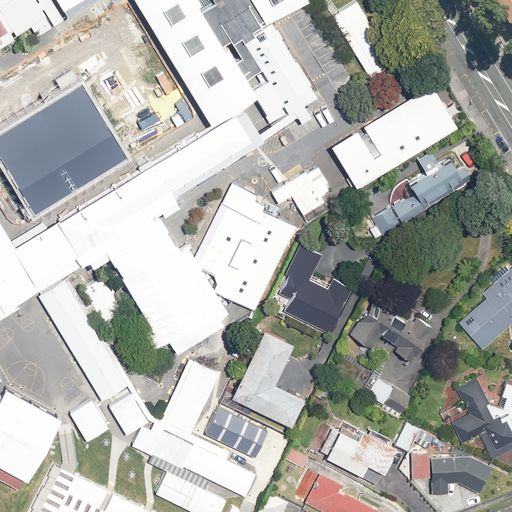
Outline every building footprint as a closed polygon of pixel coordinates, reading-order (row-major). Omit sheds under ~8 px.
[(0,0),(0,39),(39,17),(28,0),(0,0)] [(55,0),(65,15),(90,0),(55,0)] [(119,0),(120,2),(190,114),(189,127),(223,108),(248,102),(262,130),(303,106),(260,31),(252,35),(249,30),(298,8),(294,0),(197,0),(203,10),(195,15),(185,0),(119,0)] [(511,0),(497,0),(511,25),(511,0)] [(418,82),(318,141),(344,185),(444,127),(418,82)] [(252,145),(223,108),(189,127),(4,245),(0,239),(0,309),(26,294),(54,274),(100,246),(167,348),(202,326),(136,214),(252,145)] [(452,185),(433,153),(391,178),(400,193),(358,218),(368,234),(452,185)] [(316,167),(270,193),(276,205),(290,198),(305,224),(332,209),(321,191),(329,186),(316,167)] [(214,293),(252,312),(292,231),(260,216),(267,201),(237,188),(199,272),(220,281),(214,293)] [(326,287),(307,276),(322,250),(307,242),(279,289),(289,295),(284,303),(330,330),(357,284),(336,271),(326,287)] [(486,298),(455,323),(461,330),(465,327),(479,344),(511,317),(511,263),(509,266),(505,262),(476,286),(486,298)] [(121,385),(54,274),(26,294),(92,403),(121,385)] [(374,292),(347,335),(369,348),(377,334),(395,345),(393,350),(413,362),(434,327),(374,292)] [(293,344),(262,329),(228,398),(289,428),(303,398),(273,384),(293,344)] [(137,414),(135,416),(121,392),(98,406),(115,436),(130,428),(121,444),(231,498),(246,467),(243,466),(254,442),(231,432),(220,455),(176,433),(205,371),(179,358),(150,421),(137,414)] [(393,387),(375,375),(364,394),(382,405),(393,387)] [(478,431),(491,459),(511,449),(511,384),(505,382),(501,395),(506,397),(503,406),(488,402),(475,375),(454,385),(467,413),(451,420),(459,439),(478,431)] [(0,463),(25,476),(57,412),(0,383),(0,463)] [(57,412),(73,439),(93,427),(77,401),(57,412)] [(415,424),(403,419),(393,445),(405,450),(415,424)] [(338,429),(323,456),(363,477),(369,465),(383,473),(396,449),(361,430),(357,439),(338,429)] [(430,451),(411,451),(411,479),(429,479),(430,456),(430,451)] [(446,482),(461,482),(477,491),(489,467),(468,457),(430,456),(429,479),(429,493),(446,493),(446,482)] [(152,470),(141,491),(180,511),(206,511),(212,502),(152,470)] [(319,472),(304,502),(323,511),(376,511),(378,510),(339,490),(342,483),(319,472)] [(261,511),(282,511),(289,501),(267,489),(256,509),(261,511)]
